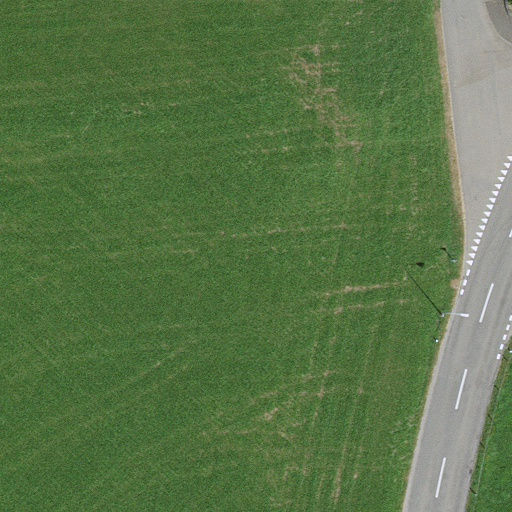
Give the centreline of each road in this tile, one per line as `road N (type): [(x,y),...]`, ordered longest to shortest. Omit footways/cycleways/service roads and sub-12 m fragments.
road 1 (tertiary): [(511,223),(483,298),(427,511)]
road 2 (residential): [(511,141),(479,68),(465,0)]
